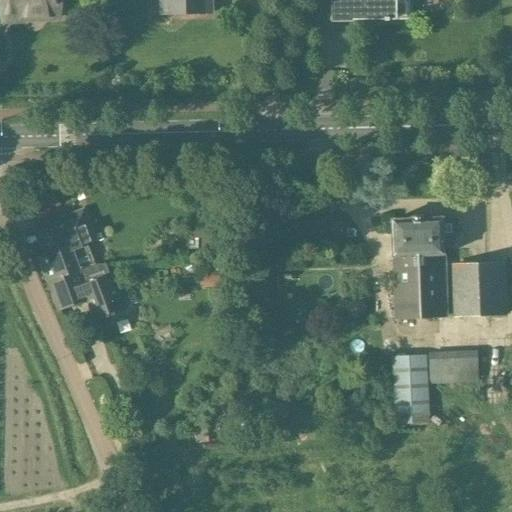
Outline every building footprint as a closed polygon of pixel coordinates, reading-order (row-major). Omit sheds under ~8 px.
[(59,16),(58,0),(5,0),(6,14),(22,13),(22,19),(23,19),(23,17),(59,16)] [(213,13),(212,0),(162,0),(163,14),(213,13)] [(332,0),(333,22),(355,22),(355,16),(365,16),(365,19),(386,19),(386,21),(390,21),(390,19),(410,18),(409,0),(332,0)] [(53,288),(82,277),(78,266),(94,260),(83,231),(90,228),(84,211),(43,227),(50,244),(56,241),(60,251),(41,258),(53,288)] [(457,233),(457,219),(396,222),(398,318),(447,316),(443,233),(457,233)] [(218,253),(206,253),(206,264),(218,264),(218,253)] [(509,316),(507,262),(453,264),(454,318),(509,316)] [(111,275),(106,263),(95,264),(80,269),(82,277),(53,288),(61,310),(90,299),(97,318),(124,308),(112,275),(111,275)] [(430,420),(428,356),(393,357),(396,421),(430,420)]
